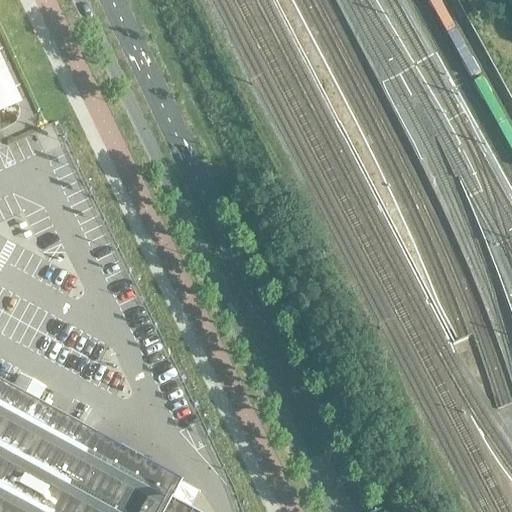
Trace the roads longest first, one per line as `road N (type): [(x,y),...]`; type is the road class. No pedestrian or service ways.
road 1 (secondary): [(362,511),(112,0)]
road 2 (secondary): [(80,0),(329,511)]
